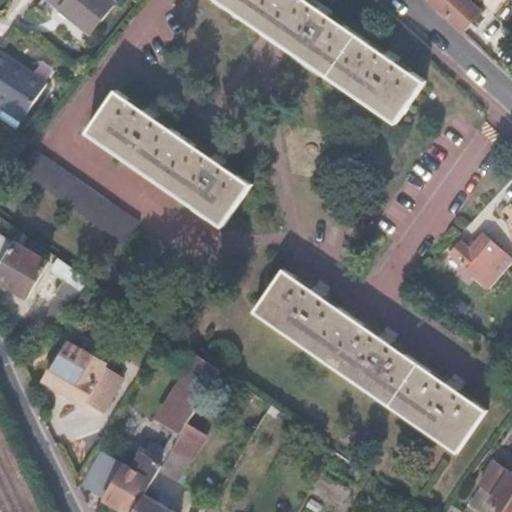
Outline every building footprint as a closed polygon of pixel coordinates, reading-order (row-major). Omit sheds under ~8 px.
[(0,0),(0,16),(10,2),(6,0),(0,0)] [(115,2),(111,0),(44,0),(42,4),(92,38),(115,2)] [(309,0),(218,0),(398,125),(427,82),(309,0)] [(427,0),(463,33),(481,12),(467,0),(427,0)] [(48,84),(0,52),(0,102),(25,120),(48,84)] [(118,92),(89,133),(226,228),(254,186),(118,92)] [(0,109),(3,111),(0,116),(19,128),(25,120),(0,102),(0,109)] [(35,150),(21,171),(125,245),(139,223),(35,150)] [(0,281),(29,300),(49,264),(23,247),(28,238),(19,231),(12,243),(0,236),(0,281)] [(459,243),(448,256),(485,287),(507,260),(480,238),(469,252),(459,243)] [(58,259),(51,272),(79,292),(84,283),(102,295),(104,291),(58,259)] [(285,269),(255,313),(458,454),(487,411),(285,269)] [(107,366),(67,342),(44,381),(84,405),(86,402),(97,384),(96,383),(104,370),(107,366)] [(220,372),(203,360),(163,426),(180,437),(187,426),(220,372)] [(123,381),(104,370),(96,383),(97,384),(86,402),(104,413),(123,381)] [(205,436),(187,426),(180,437),(172,450),(190,462),(205,436)] [(132,470),(101,450),(77,489),(88,511),(97,511),(104,501),(119,511),(133,511),(143,496),(159,471),(169,455),(155,445),(147,458),(142,455),(132,470)] [(172,450),(169,455),(159,471),(178,482),(190,462),(172,450)] [(494,465),(475,495),(489,503),(488,505),(498,511),(511,511),(511,472),(509,471),(508,474),(494,465)] [(133,511),(167,511),(143,496),(133,511)]
